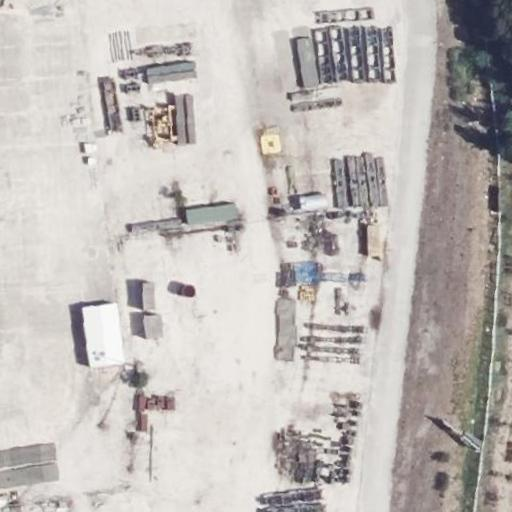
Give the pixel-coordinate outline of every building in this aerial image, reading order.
[(143,106),(139,64),(109,66),(112,108),(143,106)] [(336,95),(328,72),(303,80),(311,104),(336,95)] [(364,126),(360,87),(339,89),(342,128),(364,126)] [(142,280),(144,305),(156,304),(155,279),(142,280)] [(117,299),(80,305),(90,365),(126,360),(117,299)] [(163,332),(163,312),(146,312),(146,333),(163,332)] [(29,478),(47,477),(45,450),(27,452),(29,478)]
